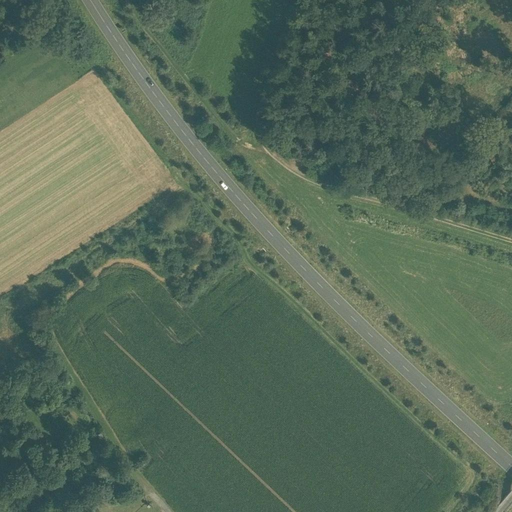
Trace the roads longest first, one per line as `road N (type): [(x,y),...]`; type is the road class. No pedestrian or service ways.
road 1 (primary): [(90,0),(242,203),(511,467)]
road 2 (track): [(130,0),(200,99),(245,142),(312,178)]
road 3 (track): [(171,511),(91,410),(52,334)]
road 4 (track): [(312,178),(253,128),(286,0)]
road 5 (track): [(312,178),(511,237)]
